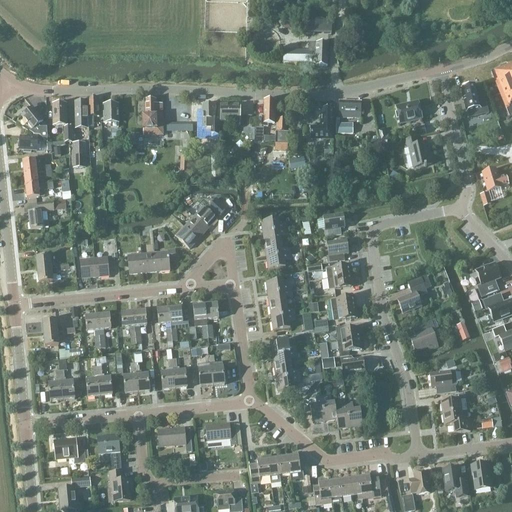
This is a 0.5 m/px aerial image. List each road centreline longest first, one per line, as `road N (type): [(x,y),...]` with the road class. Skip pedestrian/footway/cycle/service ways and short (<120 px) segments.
road 1 (tertiary): [(6,83),(311,94),(439,70)]
road 2 (residential): [(458,208),(384,222),(370,241),(417,454)]
road 3 (residential): [(417,454),(326,459),(250,401)]
road 4 (residential): [(13,304),(183,287)]
road 5 (unclassified): [(239,474),(154,482),(142,463),(138,413)]
road 6 (residential): [(439,70),(465,189),(458,208)]
road 7 (tertiary): [(13,304),(0,184)]
